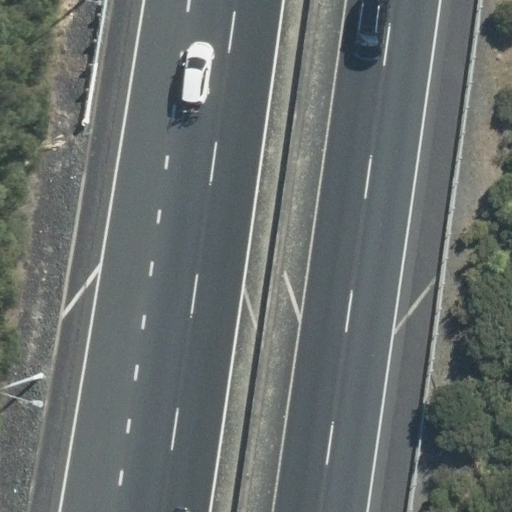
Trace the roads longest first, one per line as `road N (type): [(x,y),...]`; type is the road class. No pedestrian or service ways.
road 1 (motorway): [(384,0),(312,511)]
road 2 (motorway): [(157,511),(228,0)]
